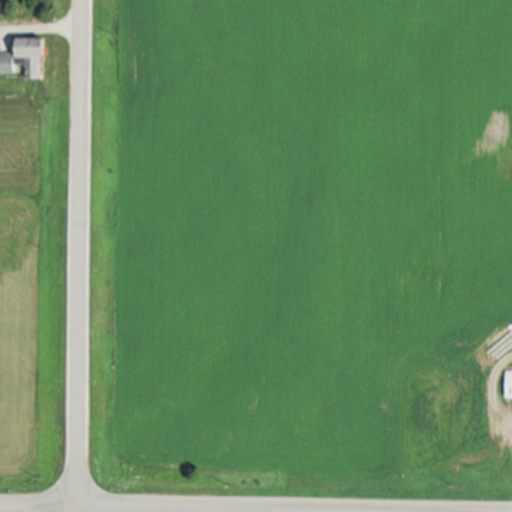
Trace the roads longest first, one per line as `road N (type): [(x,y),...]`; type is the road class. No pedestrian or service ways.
road 1 (residential): [(75,511),(82,0)]
road 2 (residential): [(511,511),(0,506)]
